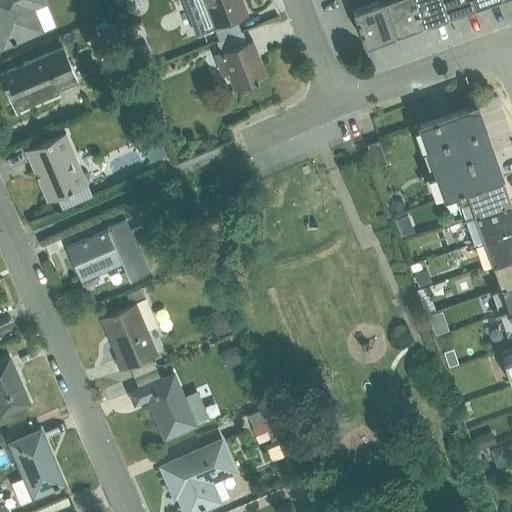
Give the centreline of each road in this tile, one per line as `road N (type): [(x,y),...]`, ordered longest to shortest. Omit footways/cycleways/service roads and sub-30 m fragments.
road 1 (residential): [(131,511),(0,210)]
road 2 (residential): [(344,109),(508,49)]
